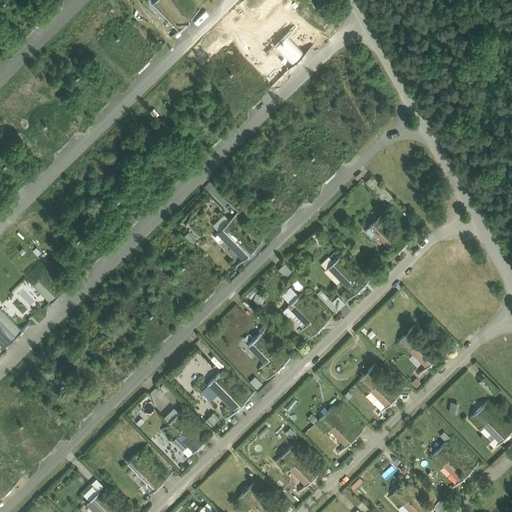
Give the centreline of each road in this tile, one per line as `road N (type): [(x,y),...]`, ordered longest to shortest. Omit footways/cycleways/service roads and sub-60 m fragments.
road 1 (unclassified): [(417,107),(2,511)]
road 2 (unclassified): [(362,17),(0,371)]
road 3 (unclassified): [(471,202),(153,511)]
road 4 (unclassified): [(228,0),(0,225)]
road 5 (unclassified): [(511,309),(305,511)]
